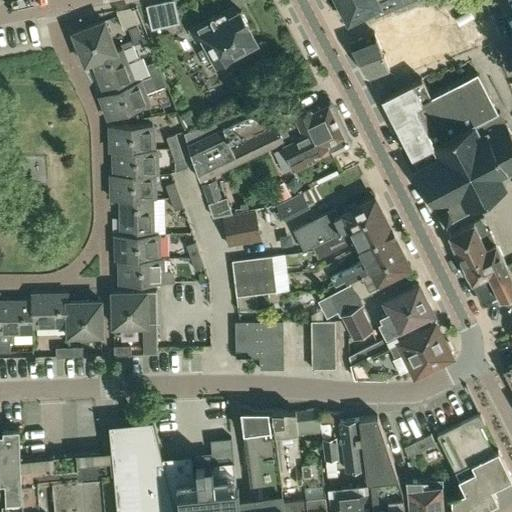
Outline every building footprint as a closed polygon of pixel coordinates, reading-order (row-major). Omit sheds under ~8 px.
[(152,28),(179,22),(174,0),(167,0),(147,5),(152,28)] [(337,0),(347,20),(370,8),(374,17),(411,0),(337,0)] [(234,12),(232,6),(217,14),(216,13),(215,12),(213,12),(212,13),(211,14),(210,16),(211,17),(191,27),(196,37),(203,34),(208,45),(200,49),(207,65),(216,60),(217,62),(218,62),(221,67),(234,60),(232,55),(234,54),(233,52),(239,48),(242,53),(255,46),(253,41),(255,40),(247,25),(250,24),(242,8),(234,12)] [(452,56),(431,8),(388,25),(353,39),(351,44),(369,77),(403,62),(408,74),(452,56)] [(85,63),(93,60),(92,59),(116,50),(115,49),(104,20),(73,31),(85,63)] [(137,23),(128,27),(135,43),(143,39),(137,23)] [(483,51),(508,44),(506,34),(481,41),(483,51)] [(96,70),(105,92),(105,93),(140,80),(139,79),(144,78),(144,77),(145,73),(140,59),(136,57),(127,61),(121,47),(115,49),(116,50),(92,59),(93,60),(97,70),(96,70)] [(147,63),(152,75),(160,72),(156,59),(147,63)] [(443,220),(506,186),(500,174),(511,167),(511,134),(499,110),(498,111),(477,71),(431,95),(421,77),(382,98),(417,166),(416,167),(443,220)] [(160,72),(152,75),(156,88),(165,84),(160,72)] [(152,75),(140,80),(105,93),(105,92),(100,94),(104,104),(103,104),(109,118),(149,103),(144,92),(156,88),(152,75)] [(347,138),(329,101),(313,109),(312,107),(296,115),(278,124),(268,101),(185,130),(201,177),(282,139),(294,166),(315,156),(312,151),(329,143),(328,141),(329,140),(333,148),(345,142),(347,138)] [(110,150),(114,150),(114,149),(153,148),(152,123),(114,124),(110,125),(110,135),(110,150)] [(172,147),(181,144),(177,132),(167,135),(172,147)] [(181,144),(172,147),(176,160),(185,157),(181,144)] [(156,147),(153,148),(114,149),(114,150),(114,159),(114,173),(114,174),(153,173),(156,173),(156,147)] [(260,163),(262,198),(294,196),(293,175),(284,175),(283,162),(260,163)] [(152,197),(152,198),(154,197),(153,173),(114,174),(114,173),(111,173),(111,183),(111,199),(120,198),(152,197)] [(170,195),(179,192),(175,179),(166,182),(170,195)] [(179,192),(170,195),(174,208),(183,205),(179,192)] [(325,233),(327,236),(381,210),(374,195),(356,204),(355,203),(344,208),(345,210),(338,214),(335,208),(309,221),(317,237),(325,233)] [(153,232),(152,198),(152,197),(120,198),(120,210),(121,233),(116,233),(116,234),(158,233),(158,232),(153,232)] [(213,217),(232,213),(227,197),(208,202),(213,217)] [(289,201),(278,206),(284,218),(295,213),(289,201)] [(224,216),(229,244),(260,238),(255,210),(224,216)] [(390,228),(381,210),(327,236),(325,238),(330,248),(353,236),(357,245),(358,247),(391,230),(390,228)] [(511,295),(511,276),(489,227),(486,228),(481,217),(450,232),(451,236),(451,238),(454,245),(456,247),(464,263),(464,266),(467,273),(470,275),(479,296),(480,300),(483,303),(487,301),(489,300),(499,295),(500,297),(502,296),(506,298),(511,295)] [(346,279),(348,278),(402,251),(392,232),(391,230),(358,247),(364,258),(341,270),(330,275),(335,284),(346,279)] [(116,259),(119,259),(119,258),(159,257),(159,256),(158,233),(116,234),(116,244),(115,244),(116,259)] [(190,256),(199,252),(195,240),(186,243),(190,256)] [(409,266),(402,251),(348,278),(351,283),(329,294),(340,315),(342,314),(342,313),(360,304),(360,305),(363,303),(360,297),(376,288),(373,284),(380,280),(382,284),(394,278),(392,274),(409,266)] [(199,252),(190,256),(194,268),(203,265),(199,252)] [(295,291),(293,253),(277,254),(279,292),(295,291)] [(232,260),(234,279),(274,273),(272,255),(232,260)] [(162,256),(159,256),(159,257),(119,258),(119,259),(119,268),(119,283),(174,281),(174,274),(170,270),(162,271),(162,256)] [(236,296),(276,291),(274,273),(234,279),(236,296)] [(386,336),(396,331),(433,312),(418,282),(385,299),(390,308),(380,314),(382,318),(378,320),(386,336)] [(155,290),(145,290),(112,291),(112,324),(142,324),(142,353),(156,353),(155,290)] [(32,325),(33,325),(67,324),(68,324),(67,300),(68,300),(68,292),(55,293),(55,292),(30,293),(30,299),(31,299),(32,325)] [(33,331),(33,325),(32,325),(31,299),(30,299),(19,299),(0,299),(0,340),(9,340),(9,344),(15,331),(33,331)] [(68,324),(67,324),(68,333),(101,332),(100,299),(68,300),(67,300),(68,324)] [(372,328),(360,305),(360,304),(342,313),(342,314),(353,338),(372,328)] [(283,319),(259,320),(259,332),(283,331),(283,319)] [(311,331),(335,331),(335,319),(311,319),(311,331)] [(235,320),(235,332),(259,332),(259,320),(235,320)] [(400,339),(396,331),(386,336),(346,356),(354,377),(382,377),(382,378),(410,363),(415,371),(450,353),(452,348),(448,339),(442,338),(434,321),(400,339)] [(511,362),(503,367),(511,384),(511,330),(511,331),(511,362)] [(259,332),(259,344),(283,343),(283,331),(259,332)] [(335,343),(335,331),(311,331),(311,343),(335,343)] [(235,344),(259,344),(259,332),(235,332),(235,344)] [(9,340),(0,340),(0,350),(9,350),(9,344),(9,340)] [(283,355),(283,343),(259,344),(259,356),(283,355)] [(335,355),(335,343),(311,343),(311,355),(335,355)] [(130,344),(113,345),(113,354),(130,354),(130,344)] [(235,356),(259,356),(259,344),(235,344),(235,356)] [(82,345),(69,346),(69,355),(82,355),(82,345)] [(69,355),(69,346),(55,346),(55,356),(69,355)] [(283,367),(283,355),(259,356),(259,368),(283,367)] [(335,367),(335,355),(311,355),(311,367),(335,367)] [(285,511),(272,408),(253,408),(249,405),(239,405),(253,511),(285,511)] [(317,407),(295,410),(298,433),(320,430),(317,407)] [(298,433),(295,410),(295,409),(272,408),(285,511),(327,511),(322,458),(301,459),(298,433)] [(511,477),(497,449),(492,451),(479,425),(484,422),(478,412),(435,433),(463,491),(450,498),(450,511),(475,511),(497,501),(490,487),(511,477)] [(372,511),(404,511),(402,492),(377,415),(358,417),(363,466),(365,481),(369,481),(372,511)] [(344,469),(363,467),(357,417),(338,419),(344,469)] [(164,466),(151,419),(107,424),(110,451),(113,479),(116,511),(174,511),(164,466)] [(104,511),(101,480),(113,479),(110,451),(21,459),(19,428),(2,429),(3,434),(0,434),(0,482),(0,483),(0,482),(0,483),(6,483),(7,511),(104,511)] [(430,434),(404,447),(408,456),(435,443),(431,435),(430,434)] [(336,436),(323,438),(325,458),(338,457),(336,436)] [(240,511),(239,492),(237,493),(232,445),(211,447),(214,473),(193,475),(192,463),(164,466),(174,511),(240,511)] [(404,478),(408,511),(443,511),(440,479),(404,478)] [(331,511),(369,511),(367,490),(365,488),(359,487),(330,489),(331,511)]
